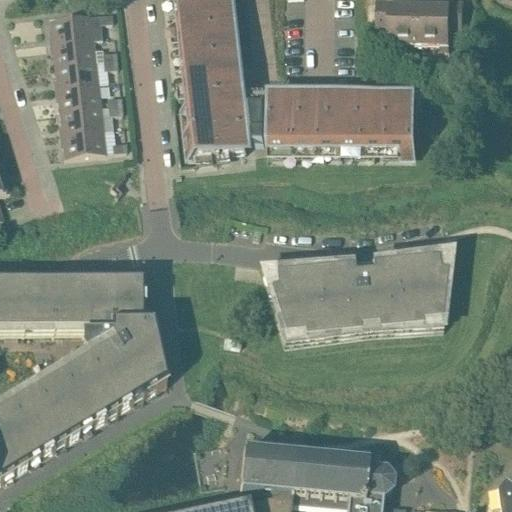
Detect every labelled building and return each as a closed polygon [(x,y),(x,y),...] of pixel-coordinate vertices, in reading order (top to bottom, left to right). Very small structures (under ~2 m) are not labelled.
[(180,34),(232,28),(228,0),(214,0),(177,4),(180,34)] [(376,35),(388,36),(388,54),(413,55),(413,50),(414,50),(415,5),(389,4),(377,4),(376,35)] [(415,5),(414,50),(424,50),(440,50),(440,56),(449,56),(450,36),(463,36),(464,7),(451,6),(417,5),(415,5)] [(111,20),(49,27),(52,50),(92,45),(93,45),(102,44),(100,30),(112,28),(111,20)] [(184,65),(235,59),(232,28),(180,34),(184,65)] [(92,45),(52,50),(55,73),(95,68),(94,56),(93,45),(92,45)] [(103,67),(116,65),(115,57),(102,59),(103,67)] [(184,65),(187,96),(239,90),(235,59),(184,65)] [(104,77),(117,75),(116,65),(103,67),(104,77)] [(95,68),(55,73),(57,96),(98,91),(97,79),(95,68)] [(374,78),(374,89),(386,89),(386,77),(374,78)] [(386,77),(386,89),(398,89),(398,77),(386,77)] [(187,96),(190,122),(242,115),(239,90),(187,96)] [(98,91),(57,96),(60,118),(101,113),(98,91)] [(121,103),(107,104),(108,113),(121,111),(121,103)] [(294,157),(294,105),(268,105),(268,117),(265,117),(264,117),(264,137),(264,157),(294,157)] [(294,157),(324,157),(324,105),(294,105),(294,157)] [(324,157),(354,156),(354,105),(324,105),(324,157)] [(354,156),(384,156),(384,105),(354,105),(354,156)] [(384,156),(415,156),(415,105),(384,105),(384,156)] [(251,111),(251,149),(261,149),(261,137),(264,137),(264,117),(265,117),(265,107),(264,107),(264,111),(251,111)] [(121,111),(108,113),(109,122),(110,122),(122,120),(121,111)] [(60,118),(63,141),(104,136),(101,113),(60,118)] [(190,122),(195,164),(219,161),(216,134),(227,132),(227,127),(236,126),(235,121),(243,120),(242,115),(190,122)] [(219,161),(247,158),(243,120),(235,121),(236,126),(227,127),(227,132),(216,134),(219,161)] [(104,136),(63,141),(66,164),(106,159),(105,148),(104,136)] [(114,159),(127,157),(126,149),(113,150),(114,159)] [(0,227),(3,226),(0,218),(0,202),(10,199),(6,186),(1,187),(0,182),(0,227)] [(266,281),(287,346),(441,331),(449,263),(372,270),(373,276),(355,278),(354,272),(266,281)] [(0,290),(0,489),(167,391),(156,346),(144,346),(144,333),(143,318),(143,288),(130,288),(125,288),(99,289),(95,289),(79,289),(62,289),(0,290)] [(242,458),(239,497),(272,500),(292,502),(291,511),(292,511),(381,511),(382,511),(382,508),(382,507),(382,505),(391,498),(392,487),(385,479),(384,478),(367,476),(368,467),(366,467),(366,470),(353,468),(353,465),(352,465),(350,465),(350,468),(338,467),(339,464),(336,464),(336,467),(324,466),(324,463),(322,462),(322,465),(310,464),(311,461),(308,461),(308,464),(294,463),(295,460),(292,459),(292,462),(252,459),(242,458)] [(491,511),(490,511),(511,511),(511,483),(510,486),(508,490),(496,505),(493,508),(491,511)] [(290,511),(291,511),(292,502),(272,500),(271,506),(244,511),(290,511)]
